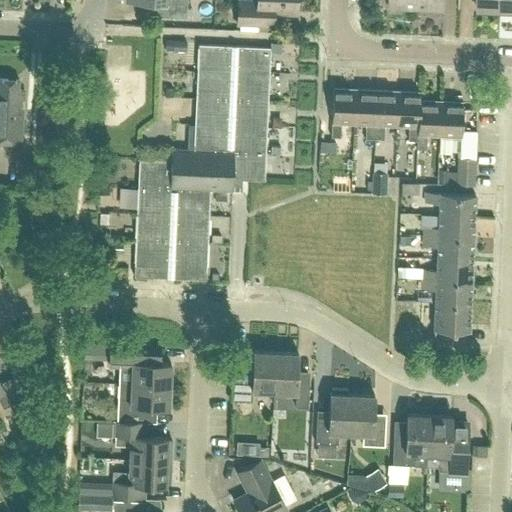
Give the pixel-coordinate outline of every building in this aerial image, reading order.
[(124,0),(125,1),(153,2),(152,15),(186,17),(186,0),(124,0)] [(256,0),(256,1),(238,0),(237,0),(237,23),(273,25),(273,11),(296,12),(296,0),(256,0)] [(401,11),(401,7),(416,8),(415,0),(390,0),(390,10),(401,11)] [(415,0),(416,8),(444,9),(444,0),(415,0)] [(477,0),(477,10),(500,11),(500,0),(477,0)] [(511,0),(500,0),(500,11),(511,11),(511,0)] [(172,51),(185,51),(185,42),(173,41),(172,51)] [(209,189),(241,190),(242,179),(264,180),(270,47),(197,43),(193,139),(184,139),(184,149),(171,148),(170,159),(138,158),(133,275),(205,278),(209,189)] [(19,80),(0,78),(0,141),(21,142),(24,90),(18,90),(19,80)] [(340,122),(353,123),(354,88),(332,87),(330,136),(340,137),(340,122)] [(376,89),(354,88),(353,123),(365,123),(365,138),(374,138),(376,89)] [(396,125),(397,90),(376,89),(374,138),(371,191),(386,191),(387,172),(382,172),(384,124),(396,125)] [(397,90),(396,125),(408,125),(407,139),(416,140),(417,140),(419,99),(420,91),(397,90)] [(417,140),(416,140),(416,148),(426,148),(426,134),(439,134),(440,100),(419,99),(417,140)] [(440,100),(439,134),(451,135),(451,149),(460,150),(462,101),(440,100)] [(333,140),(320,139),(319,165),(331,166),(333,140)] [(473,184),(474,160),(458,159),(456,183),(473,184)] [(438,214),(474,216),(475,194),(425,191),(425,201),(439,202),(438,214)] [(423,235),(473,237),(474,216),(438,214),(438,226),(423,226),(423,235)] [(436,257),(472,259),(473,237),(423,235),(423,245),(428,245),(428,255),(437,255),(436,257)] [(421,278),(471,281),(472,259),(436,257),(436,270),(422,269),(421,278)] [(435,301),(470,302),(471,281),(421,278),(421,288),(435,288),(435,301)] [(469,330),(470,302),(435,301),(433,336),(456,337),(456,330),(469,330)] [(131,383),(169,384),(170,362),(143,361),(144,345),(109,344),(109,359),(119,360),(118,369),(131,370),(131,383)] [(273,390),(275,351),(252,350),(251,394),(261,394),(261,389),(273,390)] [(275,351),(273,390),(286,390),(286,395),(295,396),(295,407),(307,407),(308,379),(296,379),(298,352),(275,351)] [(230,400),(243,400),(244,372),(232,372),(230,400)] [(0,402),(3,408),(26,396),(15,375),(1,382),(0,380),(0,402)] [(116,420),(140,421),(141,406),(168,407),(169,384),(131,383),(130,405),(117,404),(116,420)] [(350,432),(352,393),(329,392),(328,419),(316,418),(315,442),(337,443),(338,431),(350,432)] [(352,393),(350,432),(362,432),(361,444),(384,445),(385,421),(373,421),(374,394),(352,393)] [(427,452),(428,414),(406,413),(405,439),(393,439),(392,463),(414,464),(415,452),(427,452)] [(465,466),(466,442),(467,423),(451,422),(451,415),(428,414),(427,452),(439,453),(438,465),(465,466)] [(140,421),(116,420),(115,420),(114,444),(129,445),(128,458),(170,460),(171,439),(167,438),(167,437),(141,435),(142,421),(140,421)] [(475,444),(475,454),(485,455),(486,444),(475,444)] [(317,470),(342,471),(342,449),(318,449),(317,470)] [(170,460),(128,458),(128,472),(113,471),(112,496),(139,497),(139,483),(165,484),(165,482),(169,482),(170,460)] [(248,491),(233,499),(239,511),(276,511),(285,508),(260,459),(237,471),(248,491)] [(136,511),(137,500),(112,499),(111,511),(136,511)]
